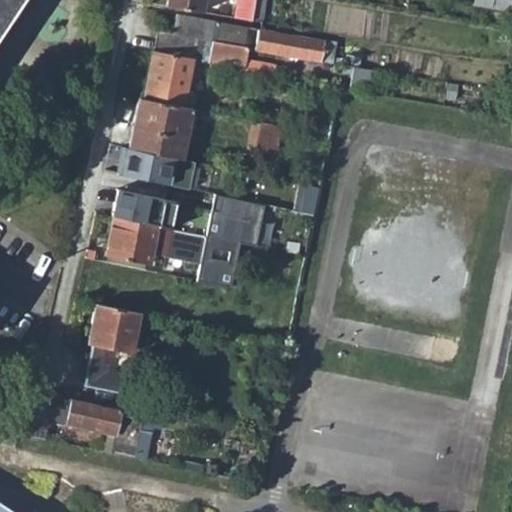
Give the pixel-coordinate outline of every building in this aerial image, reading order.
[(0,0),(0,22),(15,0),(0,0)] [(165,0),(164,7),(200,13),(201,0),(165,0)] [(236,0),(234,18),(249,21),(252,2),(251,0),(236,0)] [(252,2),(249,21),(259,23),(263,4),(252,2)] [(172,14),(169,35),(192,39),(198,40),(201,19),(172,14)] [(211,21),(208,41),(240,46),(243,26),(211,21)] [(255,29),(252,48),(290,55),(301,57),(316,60),(320,41),(255,29)] [(153,33),(139,101),(178,108),(192,39),(169,35),(153,33)] [(290,55),(288,65),(300,68),(301,57),(290,55)] [(242,59),(239,72),(264,76),(266,63),(242,59)] [(336,64),(334,74),(347,76),(345,89),(365,93),(369,71),(336,64)] [(134,100),(128,129),(181,139),(181,137),(186,110),(178,108),(139,101),(134,100)] [(186,110),(181,137),(191,139),(196,111),(186,110)] [(248,121),(243,148),(261,151),(266,124),(248,121)] [(128,129),(124,149),(177,158),(181,139),(128,129)] [(120,148),(115,173),(184,187),(189,160),(177,158),(124,149),(120,148)] [(301,162),(297,180),(309,182),(312,164),(301,162)] [(109,218),(101,255),(124,260),(125,253),(127,243),(148,247),(151,232),(158,233),(159,227),(109,218)] [(165,229),(163,242),(191,248),(194,235),(165,229)] [(236,231),(234,242),(247,245),(249,234),(236,231)] [(196,249),(191,279),(224,286),(234,242),(199,236),(196,249)] [(127,243),(125,253),(146,257),(148,247),(127,243)] [(81,328),(79,336),(84,337),(83,343),(86,344),(79,386),(117,394),(122,375),(102,370),(106,349),(125,353),(133,313),(90,304),(86,328),(81,328)] [(34,391),(27,432),(46,435),(49,420),(115,431),(112,450),(150,457),(158,412),(34,391)]
